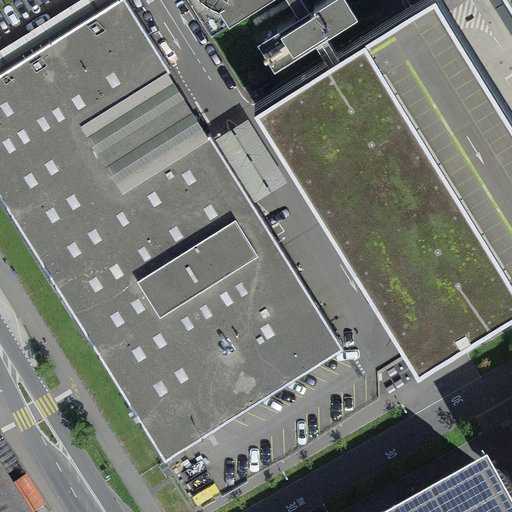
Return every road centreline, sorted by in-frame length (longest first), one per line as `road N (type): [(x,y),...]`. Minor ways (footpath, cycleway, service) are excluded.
road 1 (residential): [(511,377),(273,511)]
road 2 (tertiary): [(0,347),(99,511)]
